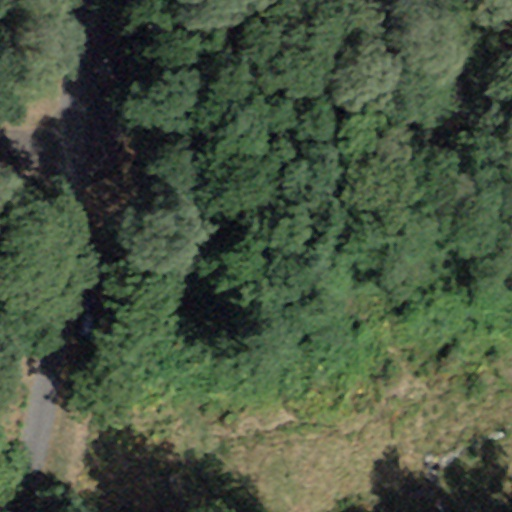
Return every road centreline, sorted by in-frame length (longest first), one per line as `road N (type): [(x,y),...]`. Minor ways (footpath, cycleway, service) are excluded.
road 1 (unclassified): [(89,183),(24,511)]
road 2 (unclassified): [(98,0),(89,183)]
